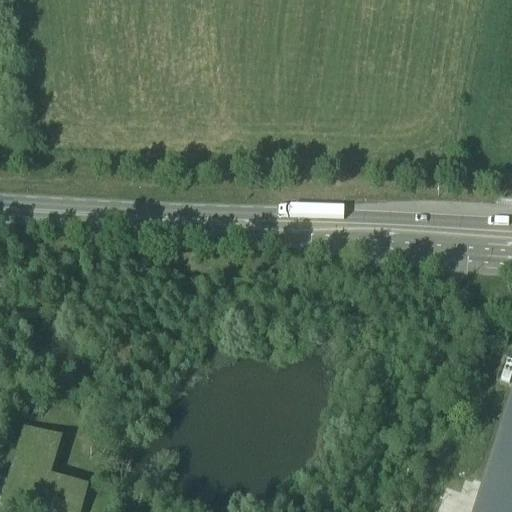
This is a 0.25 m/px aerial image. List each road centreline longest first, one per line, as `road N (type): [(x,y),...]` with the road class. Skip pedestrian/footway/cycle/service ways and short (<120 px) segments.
road 1 (primary): [(140,218),(158,227),(511,259)]
road 2 (primary): [(511,227),(159,211),(140,218)]
road 3 (primary): [(140,218),(0,210)]
